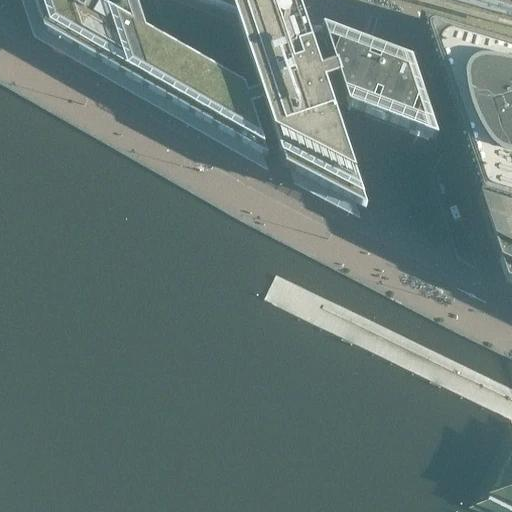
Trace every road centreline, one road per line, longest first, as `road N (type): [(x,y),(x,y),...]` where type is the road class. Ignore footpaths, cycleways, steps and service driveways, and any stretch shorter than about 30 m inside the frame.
road 1 (unclassified): [(511,313),(495,305),(415,64),(421,43)]
road 2 (unclassified): [(421,43),(288,0)]
